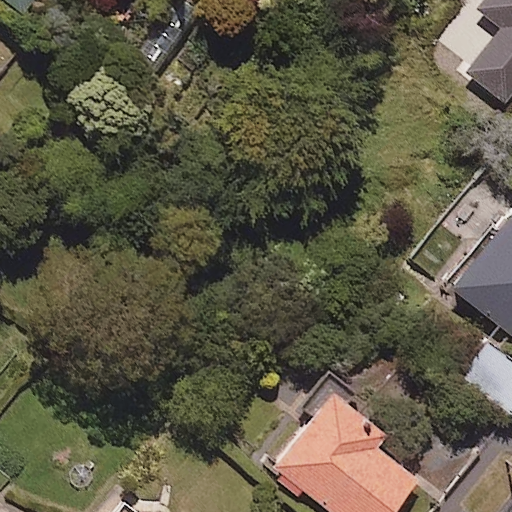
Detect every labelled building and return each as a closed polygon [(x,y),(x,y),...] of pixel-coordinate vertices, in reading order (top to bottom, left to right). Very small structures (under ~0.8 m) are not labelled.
[(511,0),(473,0),(501,22),(465,69),(511,104),(511,0)] [(511,193),(509,191),(442,275),(511,330),(511,193)] [(511,401),(511,354),(482,330),(455,364),(507,407),(511,401)] [(381,423),(321,379),(264,458),(337,511),(380,511),(413,468),(370,437),(381,423)] [(136,511),(121,500),(111,511),(136,511)]
